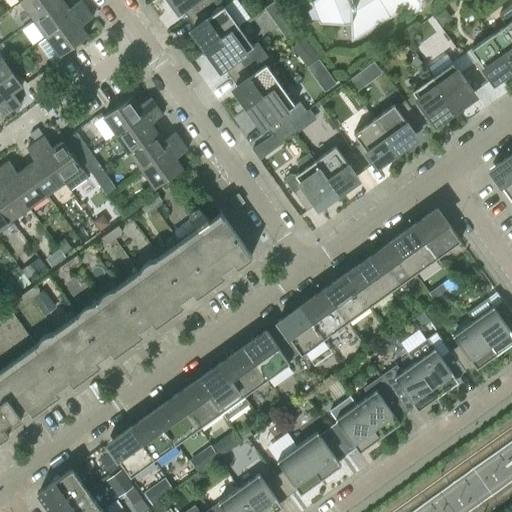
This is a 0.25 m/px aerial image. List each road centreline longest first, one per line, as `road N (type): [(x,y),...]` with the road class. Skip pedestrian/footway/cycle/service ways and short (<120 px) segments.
road 1 (residential): [(0,491),(307,272)]
road 2 (residential): [(307,272),(113,0)]
road 3 (residential): [(325,511),(511,379)]
road 4 (residential): [(307,272),(442,173)]
